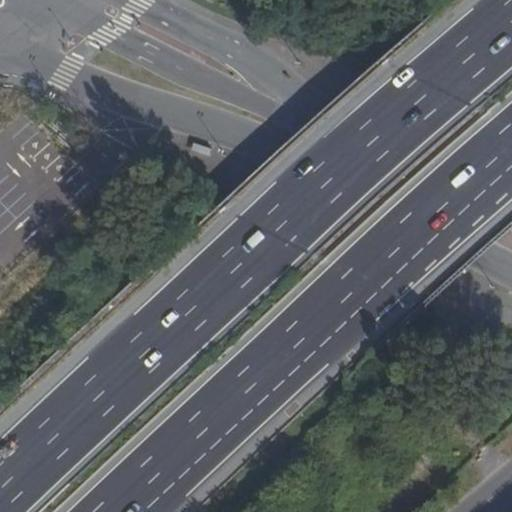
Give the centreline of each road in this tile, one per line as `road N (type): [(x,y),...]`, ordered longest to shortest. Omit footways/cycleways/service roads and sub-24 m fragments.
road 1 (motorway): [(511,29),(0,492)]
road 2 (secondary): [(0,42),(275,150),(511,272)]
road 3 (motorway): [(125,511),(511,157)]
road 4 (secondary): [(407,158),(52,8)]
road 5 (secondary): [(407,158),(275,67),(134,0)]
